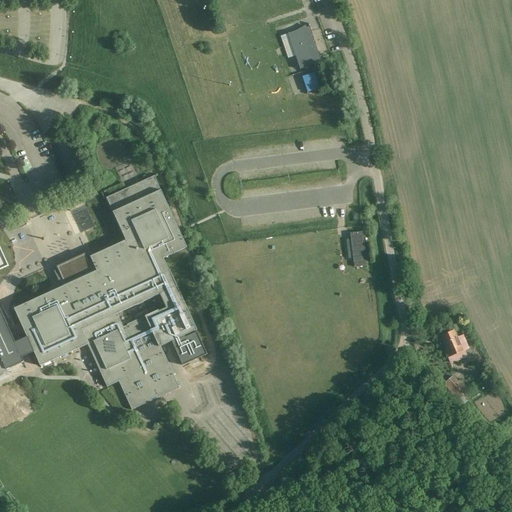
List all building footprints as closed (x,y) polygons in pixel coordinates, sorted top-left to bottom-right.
[(300,69),(322,62),(310,27),(288,34),(300,69)] [(314,73),(303,77),(308,92),(319,88),(314,73)] [(216,121),(217,129),(233,127),(232,118),(216,121)] [(79,176),(87,173),(73,143),(66,146),(79,176)] [(58,269),(54,271),(54,272),(61,287),(14,309),(27,337),(34,352),(40,366),(88,345),(107,387),(119,382),(132,410),(180,388),(160,346),(172,341),(183,365),(207,354),(196,330),(197,330),(170,271),(169,271),(163,259),(187,248),(154,176),(106,198),(126,241),(91,256),(90,255),(86,257),(87,258),(80,261),(80,260),(72,263),(65,267),(66,268),(59,271),(58,269)] [(352,243),(347,244),(349,259),(353,258),(354,262),(366,261),(363,232),(350,233),(352,243)] [(0,374),(7,371),(7,370),(24,362),(22,358),(27,355),(34,352),(27,337),(20,340),(15,342),(0,308),(0,270),(9,266),(1,249),(0,246),(0,374)] [(449,324),(463,317),(459,310),(445,318),(449,324)] [(448,350),(445,352),(448,358),(455,355),(466,350),(469,350),(464,335),(457,337),(454,331),(442,336),(448,350)] [(459,400),(467,393),(453,376),(444,384),(459,400)]
